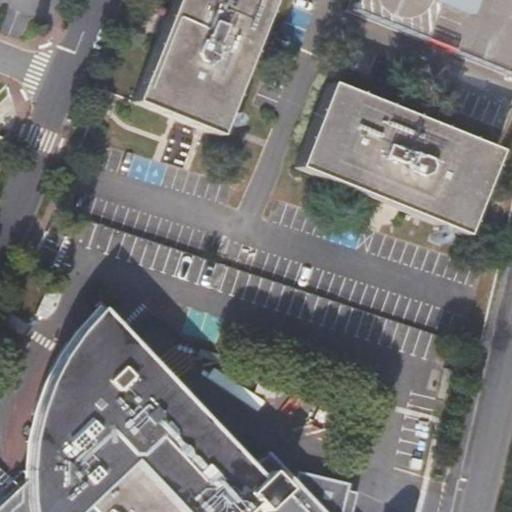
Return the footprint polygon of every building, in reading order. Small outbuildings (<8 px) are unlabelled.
[(245,69),(259,35),(272,0),(173,0),(131,106),(172,123),(216,141),(245,69)] [(511,0),(357,0),(352,15),(505,80),(511,50),(511,0)] [(271,39),(259,35),(245,69),(257,74),(271,39)] [(424,126),(389,112),(327,88),(293,172),(462,240),(496,155),(424,126)] [(394,101),(389,112),(424,126),(428,115),(394,101)] [(238,460),(190,409),(97,312),(66,346),(47,380),(33,416),(27,436),(24,459),(25,482),(0,505),(0,511),(319,511),(266,455),(248,471),(238,460)] [(195,404),(190,409),(238,460),(243,455),(195,404)] [(383,412),(361,406),(356,430),(377,435),(383,412)]
